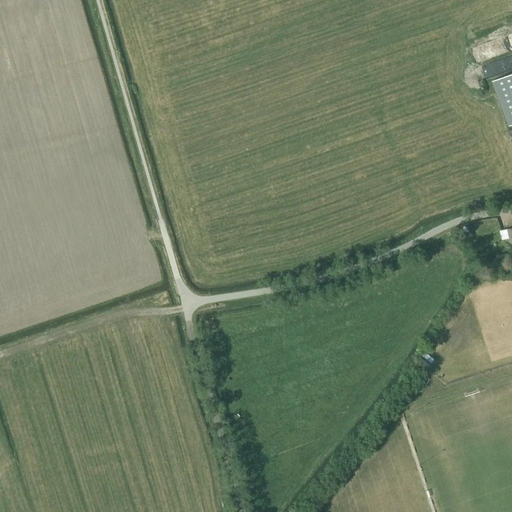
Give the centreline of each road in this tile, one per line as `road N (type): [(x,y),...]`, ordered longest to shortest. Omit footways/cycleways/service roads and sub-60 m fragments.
road 1 (unclassified): [(511,211),(467,218),(305,282),(191,300)]
road 2 (track): [(244,511),(187,311),(191,300)]
